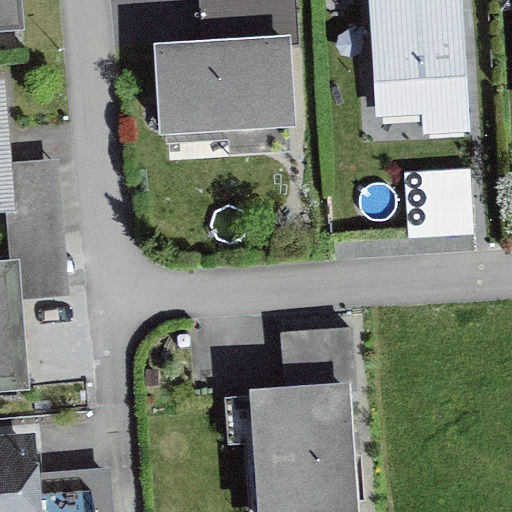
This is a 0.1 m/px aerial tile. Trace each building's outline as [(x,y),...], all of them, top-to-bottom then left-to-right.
[(0,0),(0,39),(25,38),(22,0),(0,0)] [(295,0),(197,0),(200,46),(290,41),(291,49),(298,48),(295,0)] [(368,0),(374,121),(383,120),(383,135),(422,133),(422,137),(428,136),(428,145),(463,143),(463,135),(469,134),(462,0),(368,0)] [(291,49),(290,41),(200,46),(152,49),(157,142),(296,134),(291,49)] [(0,220),(6,220),(15,219),(11,165),(10,147),(5,85),(0,85),(0,220)] [(59,162),(11,165),(15,219),(6,220),(9,266),(21,265),(23,302),(70,298),(59,162)] [(440,239),(473,237),(470,170),(404,174),(408,241),(440,239)] [(0,266),(0,399),(31,397),(26,330),(23,302),(21,265),(9,266),(0,266)] [(255,511),(357,511),(351,395),(358,395),(353,329),(311,332),(279,334),(283,393),(249,395),(249,399),(223,400),(226,451),(252,450),(255,511)] [(146,387),(160,386),(159,371),(146,371),(146,387)] [(0,511),(42,511),(40,493),(36,435),(0,437),(0,511)]
